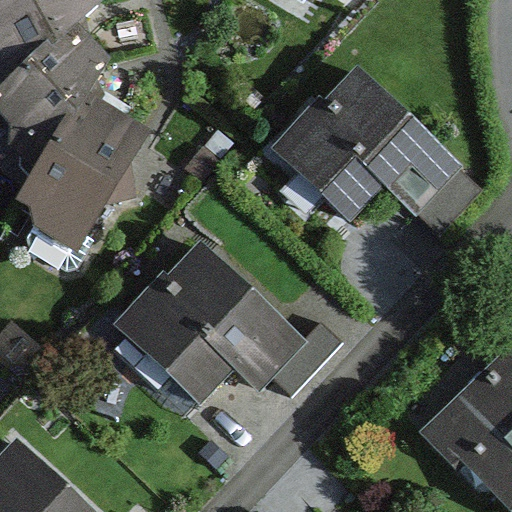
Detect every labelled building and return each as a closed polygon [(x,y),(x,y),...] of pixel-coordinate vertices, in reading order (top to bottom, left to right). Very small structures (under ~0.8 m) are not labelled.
[(0,86),(6,97),(70,31),(97,8),(92,0),(10,0),(0,6),(0,86)] [(15,152),(41,176),(81,109),(106,65),(70,31),(6,97),(0,103),(0,118),(12,130),(15,152)] [(319,106),(278,151),(357,223),(392,185),(416,207),(452,168),(360,84),(331,117),(319,106)] [(139,143),(81,109),(41,176),(21,210),(36,218),(40,236),(73,256),(139,143)] [(165,286),(124,330),(202,403),(237,365),(258,385),(294,346),(205,262),(175,295),(165,286)] [(511,509),(511,367),(509,365),(431,435),(456,464),(464,457),(511,509)] [(0,511),(82,511),(19,452),(0,472),(0,511)]
